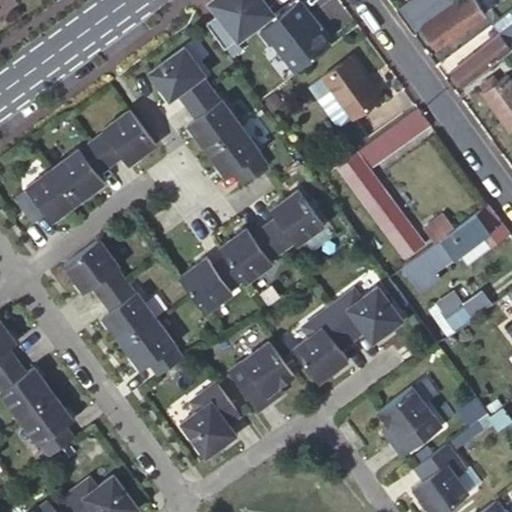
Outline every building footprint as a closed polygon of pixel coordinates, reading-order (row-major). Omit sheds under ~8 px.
[(0,0),(0,14),(20,0),(19,0),(0,0)] [(449,0),(410,0),(395,11),(413,36),(429,23),(454,6),(449,0)] [(511,10),(511,0),(461,0),(461,1),(454,6),(429,23),(432,27),(424,34),(435,49),(484,14),(492,26),(511,10)] [(299,3),(260,32),(270,46),(273,45),(294,74),(329,48),(307,19),(310,17),(299,3)] [(511,51),(511,10),(492,26),(499,36),(478,51),(473,46),(463,54),(467,59),(452,70),(453,74),(451,77),(456,85),(460,84),(464,87),(511,51)] [(178,93),(187,105),(211,87),(202,75),(205,73),(185,46),(150,71),(170,99),(178,93)] [(339,126),(351,118),(380,97),(350,57),(321,77),(331,91),(317,101),(334,125),(339,126)] [(509,134),(511,132),(511,85),(506,78),(503,80),(499,74),(480,87),(485,92),(481,95),(509,134)] [(331,91),(321,77),(307,87),(317,101),(331,91)] [(220,99),(211,87),(187,105),(196,117),(188,123),(207,150),(241,125),(222,98),(220,99)] [(106,131),(94,140),(112,164),(124,155),(130,163),(157,143),(132,108),(104,128),(106,131)] [(430,127),(417,109),(355,154),(356,157),(340,170),(372,215),(367,220),(376,232),(381,228),(404,259),(422,245),(368,171),(430,127)] [(261,151),(241,125),(207,150),(227,176),(235,170),(244,183),(268,165),(259,153),(261,151)] [(80,147),(54,166),(79,200),(105,181),(99,173),(112,164),(94,140),(81,149),(80,147)] [(28,188),(16,197),(34,221),(46,213),(52,221),(79,200),(54,166),(27,186),(28,188)] [(324,222),(298,187),(271,207),(277,215),(265,224),(283,248),(295,239),(297,242),(324,222)] [(508,235),(488,206),(454,231),(440,242),(402,268),(420,292),(441,276),(437,270),(453,258),(477,241),(491,246),(508,235)] [(440,242),(454,231),(445,218),(430,229),(440,242)] [(283,248),(265,224),(253,233),(247,225),(219,245),(225,253),(243,277),(245,280),(273,260),(271,257),(283,248)] [(97,300),(121,283),(113,271),(121,265),(100,237),(65,263),(86,291),(88,289),(97,300)] [(461,269),(491,246),(477,241),(453,258),(461,269)] [(243,277),(225,253),(213,262),(207,254),(180,274),(206,309),(233,289),(231,286),(243,277)] [(158,315),(139,289),(131,295),(121,283),(97,300),(106,313),(104,314),(123,341),(158,315)] [(355,287),(329,306),(354,340),(366,331),(373,341),(385,332),(392,328),(403,319),(379,285),(362,297),(355,287)] [(431,308),(452,336),(492,306),(482,292),(463,305),(453,292),(431,308)] [(354,340),(329,306),(303,324),(310,334),(293,346),(318,380),(329,372),(336,368),(348,359),(341,348),(354,340)] [(177,342),(158,315),(123,341),(143,367),(145,366),(154,378),(178,360),(169,348),(177,342)] [(0,319),(0,371),(17,359),(8,347),(16,342),(0,319)] [(270,340),(229,370),(258,410),(277,397),(272,391),(281,384),(295,374),(270,340)] [(17,359),(0,371),(0,386),(2,389),(0,390),(19,417),(53,392),(34,366),(26,372),(17,359)] [(217,381),(191,400),(198,410),(182,422),(206,455),(217,447),(224,442),(236,433),(229,423),(241,414),(217,381)] [(285,390),(281,384),(272,391),(277,397),(285,390)] [(443,426),(413,385),(378,410),(389,425),(395,433),(389,438),(402,456),(443,426)] [(73,418),(53,392),(19,417),(39,444),(41,443),(49,454),(74,437),(64,424),(73,418)] [(395,433),(389,425),(383,429),(389,438),(395,433)] [(466,469),(448,443),(414,468),(423,480),(413,487),(422,499),(427,506),(431,511),(442,511),(469,493),(457,476),(466,469)] [(90,475),(64,494),(76,511),(131,511),(138,507),(113,473),(97,485),(90,475)] [(56,511),(48,500),(30,511),(56,511)] [(504,511),(497,500),(480,511),(504,511)]
